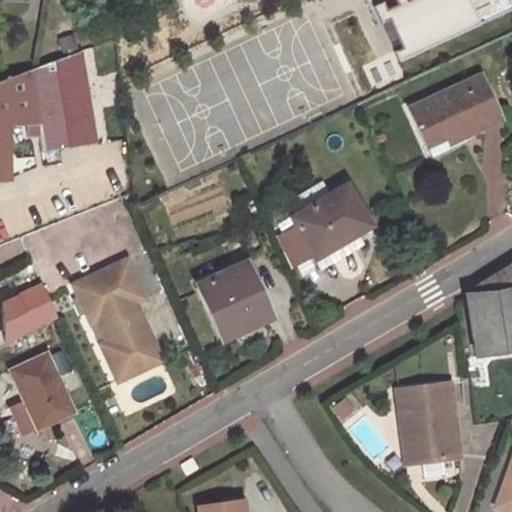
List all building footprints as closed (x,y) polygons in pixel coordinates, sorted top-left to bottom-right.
[(511,0),(374,0),(390,52),(511,17),(511,0)] [(96,76),(117,72),(111,41),(90,45),(96,76)] [(65,58),(71,99),(88,93),(81,52),(65,58)] [(78,147),(71,99),(65,58),(43,65),(0,80),(0,179),(8,179),(6,127),(25,125),(26,136),(39,136),(42,153),(78,147)] [(500,119),(479,77),(409,110),(426,147),(462,131),(464,136),(500,119)] [(97,143),(88,93),(71,99),(78,147),(97,143)] [(369,226),(345,186),(290,219),(295,227),(275,239),(291,271),(313,258),(314,259),(354,235),(369,226)] [(358,243),(354,235),(314,259),(319,267),(358,243)] [(126,261),(96,274),(102,286),(77,298),(85,315),(92,311),(97,321),(107,342),(99,345),(117,383),(161,362),(134,304),(144,300),(126,261)] [(476,357),(511,350),(511,262),(464,292),(476,357)] [(266,319),(242,264),(197,285),(223,339),(266,319)] [(71,286),(77,298),(102,286),(96,274),(71,286)] [(92,311),(85,315),(89,325),(97,321),(92,311)] [(9,358),(14,369),(39,357),(34,346),(9,358)] [(72,412),(45,354),(39,357),(14,369),(8,372),(22,401),(36,429),(72,412)] [(412,413),(419,463),(460,457),(450,384),(397,391),(400,415),(412,413)] [(36,429),(22,401),(9,408),(27,447),(40,441),(34,429),(36,429)] [(400,415),(408,465),(419,463),(412,413),(400,415)] [(511,511),(511,457),(493,507),(505,511),(511,511)] [(186,476),(196,470),(191,459),(180,466),(186,476)] [(197,506),(197,511),(240,511),(239,500),(197,506)]
